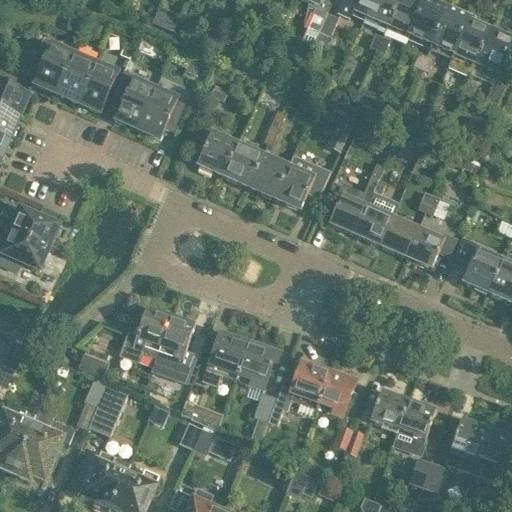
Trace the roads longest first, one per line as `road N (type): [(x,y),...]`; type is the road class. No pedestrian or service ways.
road 1 (residential): [(511,355),(298,262)]
road 2 (residential): [(298,262),(172,202),(146,264)]
road 3 (residential): [(146,264),(260,311),(298,262)]
road 4 (residential): [(146,264),(60,349),(0,326)]
